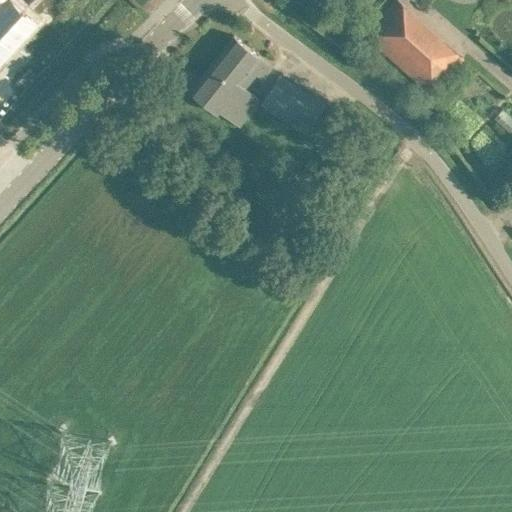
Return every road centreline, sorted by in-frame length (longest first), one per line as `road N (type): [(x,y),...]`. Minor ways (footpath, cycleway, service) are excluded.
road 1 (unclassified): [(511,269),(445,165),(401,120),(231,0)]
road 2 (tertiary): [(198,0),(0,207)]
